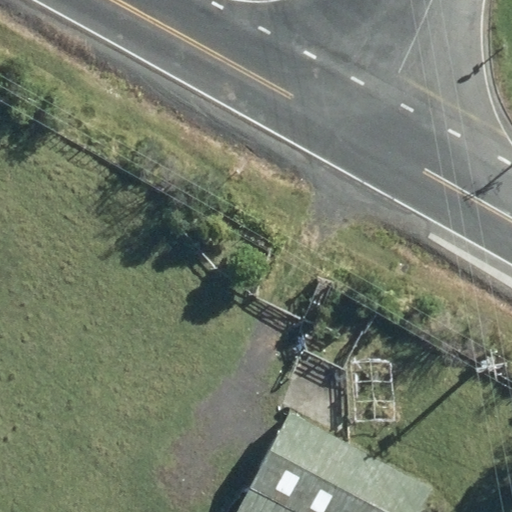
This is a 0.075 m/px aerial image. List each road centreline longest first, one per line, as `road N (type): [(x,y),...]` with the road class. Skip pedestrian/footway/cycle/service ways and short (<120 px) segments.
road 1 (unclassified): [(112,0),(354,132)]
road 2 (unclassified): [(354,132),(511,223)]
road 3 (unclassified): [(426,0),(354,132)]
